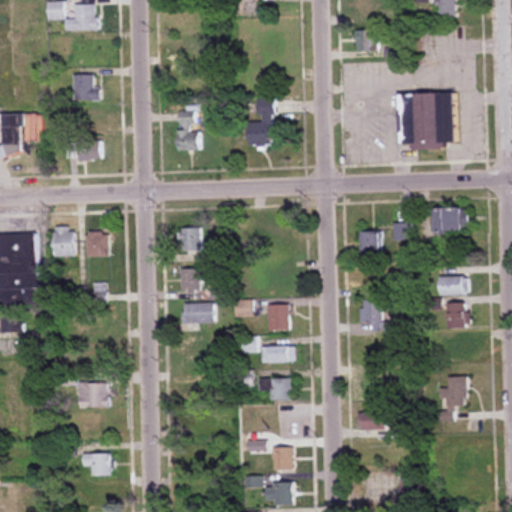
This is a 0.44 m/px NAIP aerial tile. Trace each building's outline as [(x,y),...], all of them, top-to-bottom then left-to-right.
[(379,16),(378,0),(357,0),(358,16),(379,16)] [(438,0),(438,17),(459,17),(458,0),(438,0)] [(99,30),(99,4),(77,4),(77,19),(67,19),(67,2),(50,2),(50,20),(67,20),(67,31),(99,30)] [(379,51),(379,30),(358,30),(358,51),(379,51)] [(202,50),(202,34),(171,34),(171,50),(202,50)] [(48,52),(17,52),(18,107),(35,107),(35,118),(49,118),(48,52)] [(264,80),(281,80),(281,60),(264,60),(264,80)] [(75,76),(75,101),(102,101),(102,89),(95,89),(95,76),(75,76)] [(401,94),(402,149),(458,148),(457,93),(401,94)] [(260,98),(260,122),(250,122),(250,145),(276,145),(276,98),(260,98)] [(83,129),(102,129),(102,107),(83,107),(83,129)] [(179,111),(179,150),(199,150),(199,111),(179,111)] [(3,146),(0,146),(0,156),(24,156),(24,115),(3,115),(3,146)] [(68,142),(68,161),(102,161),(102,142),(68,142)] [(436,208),(436,232),(469,232),(469,208),(436,208)] [(394,223),(394,242),(412,242),(412,223),(394,223)] [(286,245),(286,226),(264,227),(264,234),(243,234),(243,246),(286,245)] [(56,257),(76,257),(76,227),(56,227),(56,257)] [(201,228),(181,228),(181,250),(201,250),(201,228)] [(110,232),(88,232),(88,257),(110,257),(110,232)] [(382,257),(382,232),(360,232),(360,257),(382,257)] [(0,306),(52,305),(51,275),(38,275),(37,234),(0,234),(0,306)] [(212,260),(227,260),(227,246),(212,246),(212,260)] [(382,264),(363,264),(363,287),(382,287),(382,264)] [(201,290),(201,269),(182,269),(182,290),(201,290)] [(288,293),(288,270),(269,270),(268,292),(288,293)] [(470,277),(441,277),(441,295),(470,295),(470,277)] [(94,302),(108,302),(108,284),(94,284),(94,302)] [(383,300),(363,300),(363,323),(373,323),(373,332),(390,332),(390,323),(383,323),(383,300)] [(215,323),(215,304),(183,304),(183,323),(215,323)] [(449,328),(470,328),(470,304),(449,304),(449,328)] [(290,305),(270,305),(270,330),(290,330),(290,305)] [(17,317),(3,317),(3,332),(17,332),(17,317)] [(442,363),(473,363),(473,342),(442,342),(442,363)] [(180,367),(209,367),(209,345),(180,345),(180,367)] [(108,370),(108,346),(92,346),(92,370),(108,370)] [(264,346),(264,363),(297,363),(297,346),(264,346)] [(363,373),(363,400),(387,400),(387,373),(363,373)] [(468,378),(449,378),(449,389),(442,389),(442,400),(446,400),(446,411),(440,411),(440,421),(454,421),(454,407),(468,407),(468,378)] [(292,379),(261,379),(261,391),(272,391),(272,401),(292,401),(292,379)] [(202,404),(202,381),(182,381),(182,404),(202,404)] [(81,383),(81,408),(111,408),(111,383),(81,383)] [(207,437),(207,411),(185,411),(185,437),(207,437)] [(361,412),(361,430),(399,430),(399,412),(361,412)] [(245,416),(245,430),(254,430),(254,416),(245,416)] [(455,447),(454,475),(448,475),(448,492),(465,493),(466,475),(474,475),(475,447),(455,447)] [(274,471),(294,471),(294,448),(274,448),(274,471)] [(113,454),(86,454),(86,467),(93,467),(93,476),(113,476),(113,454)] [(215,455),(187,455),(187,471),(215,471),(215,455)] [(28,462),(9,462),(9,479),(28,479),(28,462)] [(402,479),(402,504),(420,504),(420,479),(402,479)] [(294,483),(267,483),(267,506),(294,506),(294,483)] [(94,510),(114,510),(114,488),(94,488),(94,510)]
